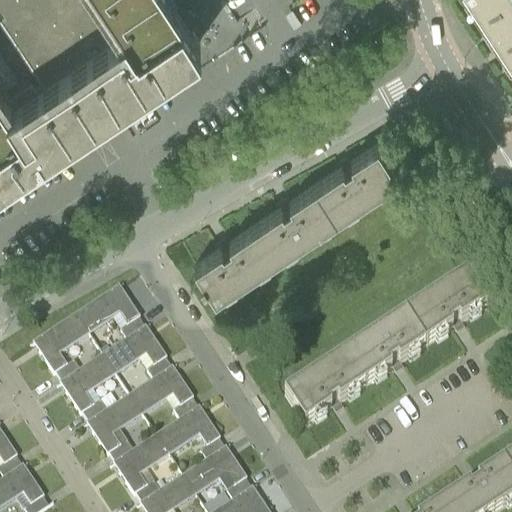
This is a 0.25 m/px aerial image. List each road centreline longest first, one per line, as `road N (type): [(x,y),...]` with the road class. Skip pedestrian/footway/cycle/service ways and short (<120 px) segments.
road 1 (residential): [(128,241),(444,67)]
road 2 (residential): [(309,511),(128,241)]
road 3 (residential): [(98,511),(0,366)]
road 4 (residential): [(0,312),(128,241)]
road 5 (tertiary): [(511,169),(444,67)]
